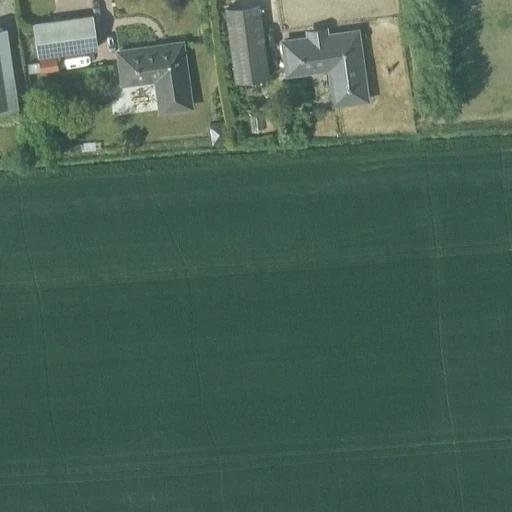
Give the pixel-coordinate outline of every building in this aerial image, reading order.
[(511,0),(461,0),(463,31),(511,27),(511,0)] [(258,4),(224,9),(234,81),(268,77),(258,4)] [(92,15),(32,23),(36,56),(97,47),(92,15)] [(0,27),(0,120),(1,121),(0,117),(16,115),(15,107),(16,106),(5,27),(0,27)] [(330,72),(334,103),(366,99),(356,31),(283,42),(287,73),(325,68),(330,72)] [(191,109),(186,74),(181,43),(118,52),(122,83),(152,79),(157,114),(191,109)] [(58,70),(56,57),(38,59),(40,73),(58,70)]
